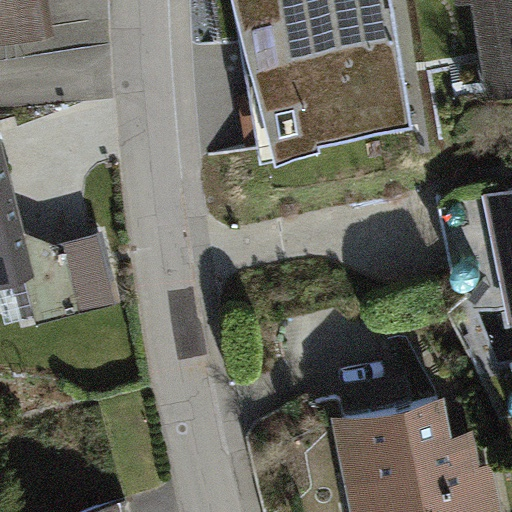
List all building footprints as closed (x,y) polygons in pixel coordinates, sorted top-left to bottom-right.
[(0,0),(0,40),(49,33),(43,0),(0,0)] [(386,19),(383,0),(289,0),(299,58),(400,42),(396,18),(386,19)] [(511,0),(463,0),(465,9),(480,6),(495,102),(511,99),(511,0)] [(400,42),(299,58),(312,137),(402,122),(394,69),(404,67),(400,42)] [(0,173),(0,295),(37,286),(47,326),(127,305),(109,233),(66,244),(13,225),(0,173)] [(511,183),(438,198),(452,267),(506,257),(511,287),(511,289),(502,292),(509,328),(511,326),(511,183)] [(454,394),(335,418),(354,511),(510,511),(502,468),(487,471),(480,435),(463,439),(454,394)]
